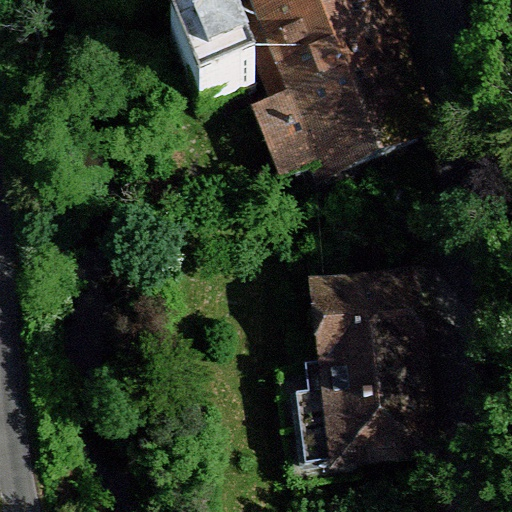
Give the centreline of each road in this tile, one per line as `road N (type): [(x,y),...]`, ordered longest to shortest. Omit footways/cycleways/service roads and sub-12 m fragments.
road 1 (unclassified): [(474,511),(461,342),(462,157),(441,0)]
road 2 (unclassified): [(0,309),(23,511)]
